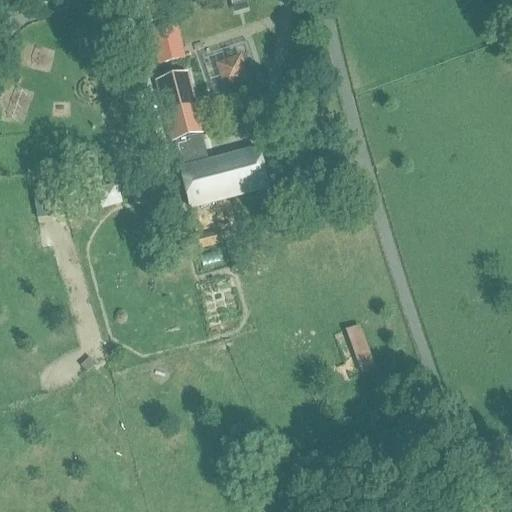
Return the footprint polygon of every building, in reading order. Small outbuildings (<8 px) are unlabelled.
[(152,33),(159,66),(183,60),(175,27),(152,33)] [(218,63),(227,89),(254,80),(245,54),(218,63)] [(202,135),(187,75),(156,83),(172,143),(174,142),(179,163),(206,156),(200,135),(202,135)] [(179,171),(190,210),(267,190),(257,151),(179,171)] [(104,189),(107,208),(127,205),(124,187),(104,189)] [(366,323),(351,327),(364,373),(378,369),(366,323)]
